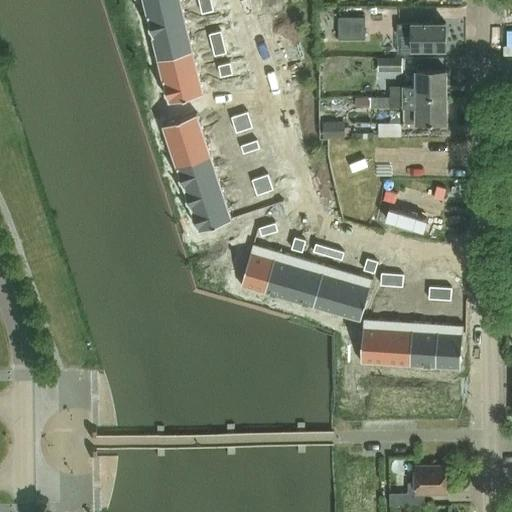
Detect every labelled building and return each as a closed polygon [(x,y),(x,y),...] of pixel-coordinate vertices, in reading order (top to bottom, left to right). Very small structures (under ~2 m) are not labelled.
[(144,0),(148,15),(183,6),(181,0),(144,0)] [(201,9),(214,6),(212,0),(207,0),(200,2),(201,9)] [(154,36),(188,27),(183,6),(148,15),(154,36)] [(339,16),(339,38),(365,38),(365,16),(339,16)] [(400,34),(410,34),(410,49),(446,49),(446,22),(400,22),(400,34)] [(159,57),(193,49),(188,27),(154,36),(159,57)] [(224,41),(222,34),(211,37),(212,44),(224,41)] [(214,51),(226,48),(224,41),(212,44),(214,51)] [(164,79),(198,70),(193,49),(159,57),(164,79)] [(377,60),(377,70),(402,70),(402,60),(377,60)] [(221,73),(233,70),(231,62),(220,65),(221,73)] [(371,96),(446,95),(446,68),(416,68),(416,85),(379,85),(379,95),(371,95),(371,96)] [(198,70),(164,79),(170,101),(204,92),(198,70)] [(408,122),(446,122),(446,95),(371,96),(371,107),(409,107),(408,122)] [(371,106),(371,96),(357,96),(357,106),(371,106)] [(251,119),(248,112),(237,116),(239,123),(251,119)] [(171,145),(204,134),(197,113),(164,124),(171,145)] [(242,130),(253,126),(251,119),(239,123),(242,130)] [(346,137),(346,122),(325,122),(325,137),(346,137)] [(178,166),(211,155),(204,134),(171,145),(178,166)] [(249,151),(260,147),(258,140),(246,143),(249,151)] [(185,187),(218,176),(211,155),(178,166),(185,187)] [(269,174),(258,178),(260,185),(272,182),(269,174)] [(192,208),(225,197),(218,176),(185,187),(192,208)] [(274,189),(272,182),(260,185),(262,193),(274,189)] [(225,197),(192,208),(199,230),(232,219),(225,197)] [(291,230),(289,222),(278,226),(280,234),(291,230)] [(282,241),(294,237),(291,230),(280,234),(282,241)] [(242,285),(266,292),(278,251),(254,243),(242,285)] [(317,252),(328,256),(330,248),(319,245),(317,252)] [(328,256),(340,259),(342,251),(330,248),(328,256)] [(266,292),(290,299),(302,258),(278,251),(266,292)] [(290,299),(314,306),(326,264),(302,258),(290,299)] [(364,266),(375,270),(378,263),(366,259),(364,266)] [(314,306),(337,313),(349,271),(326,264),(314,306)] [(337,313),(361,320),(373,278),(349,271),(337,313)] [(384,284),(392,285),(393,273),(385,273),(384,284)] [(392,285),(400,285),(400,274),(393,273),(392,285)] [(442,286),(434,286),(433,298),(441,298),(442,286)] [(449,287),(442,286),(441,298),(448,299),(449,287)] [(364,318),(361,361),(386,363),(389,320),(364,318)] [(415,321),(389,320),(386,363),(412,364),(415,321)] [(439,323),(415,321),(412,364),(436,366),(439,323)] [(464,324),(439,323),(436,366),(461,368),(464,324)] [(393,504),(402,504),(425,504),(425,492),(450,491),(449,464),(416,465),(416,491),(393,492),(393,504)]
